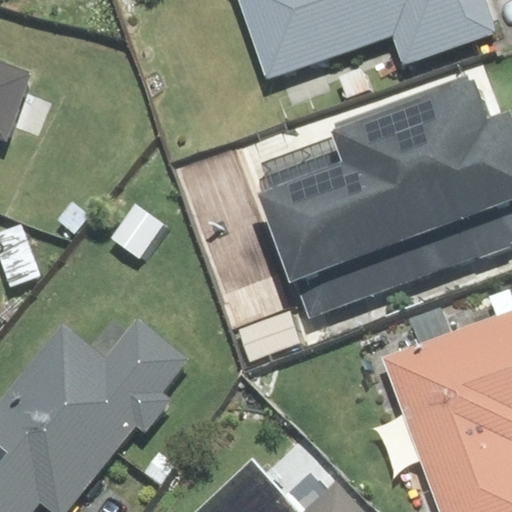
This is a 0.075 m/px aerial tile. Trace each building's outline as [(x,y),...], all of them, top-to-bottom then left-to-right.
[(256,0),(283,82),(410,42),(419,69),(511,39),(511,29),(502,0),(256,0)] [(0,139),(27,149),(51,76),(0,58),(0,139)] [(290,201),(323,290),(511,221),(511,93),(507,81),(363,133),(376,169),(290,201)] [(150,272),(185,226),(146,197),(112,242),(150,272)] [(49,227),(6,238),(21,297),(64,287),(49,227)] [(83,327),(0,425),(0,511),(56,511),(59,509),(62,511),(89,511),(156,434),(164,441),(194,405),(183,396),(210,363),(157,319),(122,359),(83,327)] [(511,511),(511,319),(399,358),(452,511),(511,511)] [(381,511),(357,485),(327,511),(381,511)]
